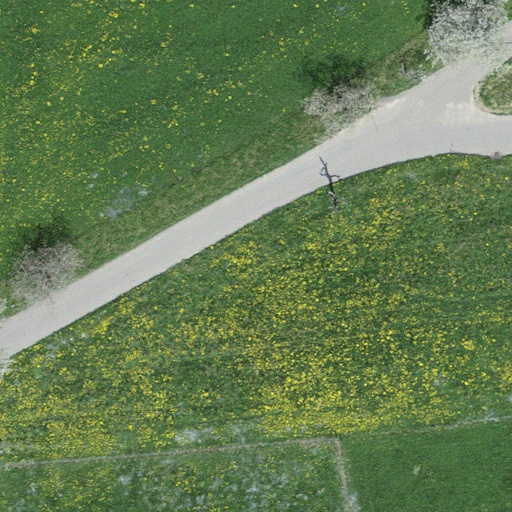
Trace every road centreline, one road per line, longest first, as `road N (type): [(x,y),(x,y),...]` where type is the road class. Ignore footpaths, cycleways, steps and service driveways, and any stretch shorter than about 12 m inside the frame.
road 1 (track): [(0,338),(394,132),(511,132)]
road 2 (track): [(394,132),(511,37)]
